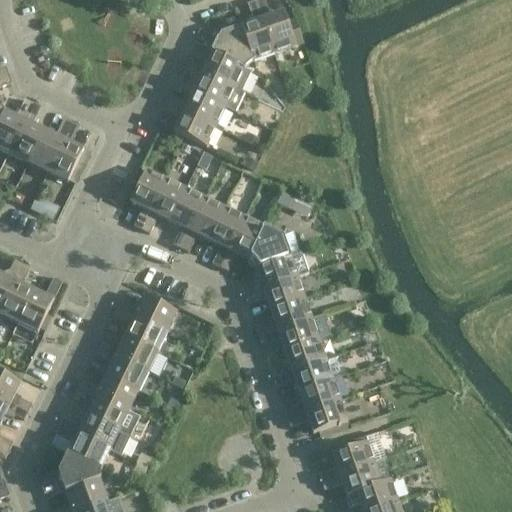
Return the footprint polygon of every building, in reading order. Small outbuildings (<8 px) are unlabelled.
[(263,1),(255,3),(260,16),(268,13),(263,1)] [(252,18),(260,16),(255,3),(247,6),(252,18)] [(283,14),(262,21),(274,57),(302,47),(302,46),(303,46),(295,22),(287,25),(283,14)] [(262,21),(260,16),(252,18),(254,24),(241,29),(253,64),(274,57),(262,21)] [(214,49),(211,55),(244,71),(253,64),(241,29),(220,36),(214,33),(212,38),(208,46),(214,49)] [(201,32),(200,34),(197,41),(208,46),(212,38),(201,32)] [(250,74),(244,71),(211,55),(205,67),(199,64),(195,72),(241,94),(250,74)] [(188,59),(184,66),(195,72),(199,64),(188,59)] [(192,79),(195,72),(184,66),(181,74),(192,79)] [(0,80),(8,78),(5,70),(0,72),(0,80)] [(198,82),(192,94),(225,110),(234,115),(243,95),(241,94),(195,72),(192,79),(198,82)] [(8,78),(0,80),(0,89),(11,86),(8,78)] [(216,130),(225,110),(192,94),(187,106),(181,103),(177,111),(183,114),(216,130)] [(169,97),(165,105),(177,111),(181,103),(169,97)] [(19,114),(27,117),(32,106),(25,102),(19,114)] [(165,105),(162,113),(173,119),(177,111),(165,105)] [(34,121),(40,110),(32,106),(27,117),(34,121)] [(0,124),(0,153),(8,157),(27,117),(19,114),(16,120),(5,114),(0,124)] [(183,114),(173,134),(206,150),(216,130),(183,114)] [(31,127),(34,121),(27,117),(8,157),(27,166),(44,133),(31,127)] [(71,125),(64,121),(58,133),(66,137),(71,125)] [(71,125),(66,137),(73,140),(79,128),(71,125)] [(27,166),(47,176),(63,142),(44,133),(27,166)] [(258,141),(247,135),(243,142),(255,148),(258,141)] [(63,142),(47,176),(67,186),(83,152),(63,142)] [(257,164),(247,159),(243,167),(253,172),(257,164)] [(129,205),(150,215),(166,182),(145,172),(129,205)] [(150,215),(169,225),(185,192),(166,182),(150,215)] [(169,225),(189,234),(205,201),(185,192),(169,225)] [(293,199),(282,194),(277,206),(287,211),(293,199)] [(30,212),(53,223),(59,210),(36,199),(30,212)] [(205,201),(189,234),(208,244),(224,210),(205,201)] [(208,244),(228,253),(244,220),(224,210),(208,244)] [(134,229),(142,233),(148,221),(140,217),(134,229)] [(228,253),(247,263),(263,229),(244,220),(228,253)] [(148,221),(142,233),(150,237),(156,225),(148,221)] [(255,271),(290,259),(299,256),(293,236),(286,233),(283,239),(263,229),(247,263),(255,271)] [(173,248),(180,252),(186,240),(179,236),(173,248)] [(194,243),(186,240),(180,252),(188,256),(194,243)] [(212,267),(220,271),(226,259),(218,255),(212,267)] [(226,259),(220,271),(227,275),(233,263),(226,259)] [(297,280),(290,259),(255,271),(262,292),(297,280)] [(9,274),(16,277),(22,266),(14,262),(9,274)] [(30,270),(22,266),(16,277),(24,281),(30,270)] [(0,310),(13,283),(14,283),(16,277),(9,274),(4,276),(3,278),(0,276),(0,310)] [(266,301),(270,312),(304,300),(297,280),(262,292),(263,293),(257,295),(260,303),(266,301)] [(62,285),(53,281),(48,292),(56,297),(62,285)] [(0,310),(0,318),(17,326),(33,293),(14,283),(13,283),(0,310)] [(241,291),(244,299),(257,295),(254,286),(241,291)] [(53,303),(33,293),(17,326),(37,336),(53,303)] [(260,303),(257,295),(244,299),(247,307),(260,303)] [(133,320),(166,336),(176,316),(143,300),(133,320)] [(270,312),(277,333),(312,321),(304,300),(270,312)] [(119,304),(115,312),(127,317),(131,309),(119,304)] [(127,317),(115,312),(112,319),(123,325),(127,317)] [(133,320),(124,340),(157,356),(166,336),(133,320)] [(280,342),(284,353),(319,341),(312,321),(277,333),(277,334),(271,336),(274,344),(280,342)] [(268,328),(256,332),(259,340),(271,336),(268,328)] [(271,336),(259,340),(261,348),(274,344),(271,336)] [(114,359),(148,375),(157,356),(124,340),(114,359)] [(285,376),(291,374),(326,362),(319,341),(284,353),(289,367),(283,369),(285,376)] [(100,343),(96,351),(108,357),(112,349),(100,343)] [(96,351),(93,359),(105,365),(108,357),(96,351)] [(148,375),(114,359),(105,379),(138,395),(148,375)] [(294,383),(298,395),(333,382),(326,362),(291,374),(285,376),(288,385),(294,383)] [(270,373),(273,380),(285,376),(283,369),(270,373)] [(0,401),(16,410),(20,402),(14,399),(20,386),(0,376),(0,401)] [(288,385),(285,376),(273,380),(276,389),(288,385)] [(138,395),(105,379),(95,398),(129,414),(138,395)] [(185,384),(175,379),(171,386),(182,391),(185,384)] [(82,382),(78,390),(90,395),(93,388),(82,382)] [(299,417),(306,415),(340,403),(333,382),(298,395),(303,408),(297,410),(299,417)] [(90,395),(78,390),(74,397),(86,403),(90,395)] [(95,398),(90,395),(86,403),(92,406),(86,418),(130,439),(140,420),(129,414),(95,398)] [(16,410),(0,401),(0,426),(6,414),(12,417),(16,410)] [(20,402),(16,410),(28,415),(31,407),(20,402)] [(306,415),(299,417),(302,425),(309,423),(313,436),(348,424),(340,403),(306,415)] [(28,415),(16,410),(12,417),(24,423),(28,415)] [(284,414),(287,422),(299,417),(297,410),(284,414)] [(302,425),(299,417),(287,422),(290,430),(302,425)] [(86,418),(80,430),(74,427),(71,435),(110,454),(121,459),(130,439),(86,418)] [(63,421),(59,429),(71,435),(74,427),(63,421)] [(59,429),(55,437),(67,442),(71,435),(59,429)] [(67,457),(101,473),(110,454),(71,435),(67,442),(73,445),(67,457)] [(374,466),(382,463),(386,462),(377,435),(350,445),(352,450),(332,458),(337,470),(330,473),(333,480),(374,466)] [(1,441),(0,442),(0,449),(9,454),(12,446),(1,441)] [(0,459),(5,461),(9,454),(0,449),(0,459)] [(58,477),(59,482),(53,484),(56,492),(62,490),(65,497),(100,484),(101,473),(67,457),(58,477)] [(347,500),(356,497),(356,495),(381,486),(381,485),(389,483),(382,463),(374,466),(333,480),(336,489),(343,487),(347,500)] [(333,480),(330,473),(319,477),(321,485),(333,480)] [(321,485),(324,493),(336,489),(333,480),(321,485)] [(354,511),(373,511),(398,504),(390,482),(389,483),(381,485),(381,486),(356,495),(356,497),(360,509),(354,511)] [(56,492),(53,484),(41,488),(44,497),(56,492)] [(100,484),(65,497),(70,511),(86,511),(107,505),(100,484)] [(6,490),(0,492),(0,501),(9,498),(6,490)] [(107,505),(86,511),(123,511),(119,500),(107,505)]
